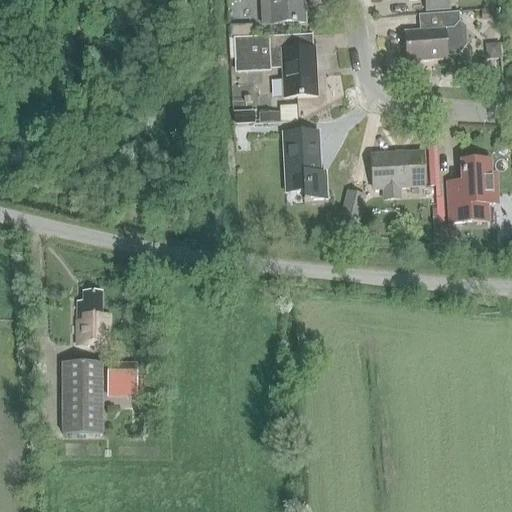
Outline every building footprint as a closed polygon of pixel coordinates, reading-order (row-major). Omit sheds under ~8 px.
[(269,0),(271,26),(304,24),(303,0),(269,0)] [(448,0),(394,0),(395,1),(402,0),(424,0),(426,13),(450,11),(448,0)] [(481,12),(482,23),(494,22),(493,11),(481,12)] [(459,14),(418,17),(419,33),(405,34),(407,64),(446,61),(445,52),(455,51),(461,45),(459,14)] [(270,64),(282,64),(284,100),(316,99),(314,51),(298,52),(297,38),(235,41),(237,73),(270,71),(270,64)] [(301,105),(283,106),(284,122),(301,121),(301,105)] [(234,115),(235,125),(253,125),(253,114),(234,115)] [(326,202),(325,175),(320,176),(318,135),(283,137),(285,195),(303,194),(304,203),(326,202)] [(399,191),(423,189),(421,155),(371,158),(373,192),(383,191),(384,202),(400,202),(399,191)] [(461,164),(462,184),(448,185),(450,225),(487,223),(486,206),(496,206),(495,177),(490,177),(489,163),(461,164)] [(343,216),(357,220),(363,198),(348,195),(343,216)] [(439,229),(440,248),(455,247),(454,228),(439,229)] [(511,237),(499,239),(500,253),(511,252),(511,237)] [(108,347),(107,317),(101,317),(101,295),(83,295),(83,304),(77,304),(77,347),(108,347)] [(99,437),(98,366),(58,367),(59,437),(99,437)] [(108,384),(137,384),(137,382),(136,366),(108,366),(108,384)] [(137,384),(137,391),(149,391),(149,382),(137,382),(137,384)]
